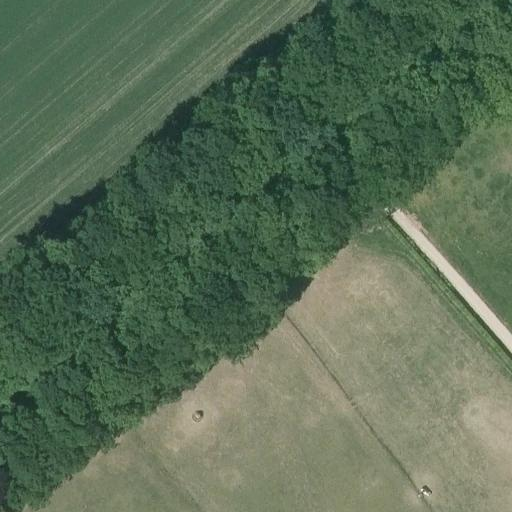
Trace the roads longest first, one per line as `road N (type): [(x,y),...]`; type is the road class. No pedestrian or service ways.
road 1 (secondary): [(0,407),(494,0)]
road 2 (track): [(328,136),(511,349)]
